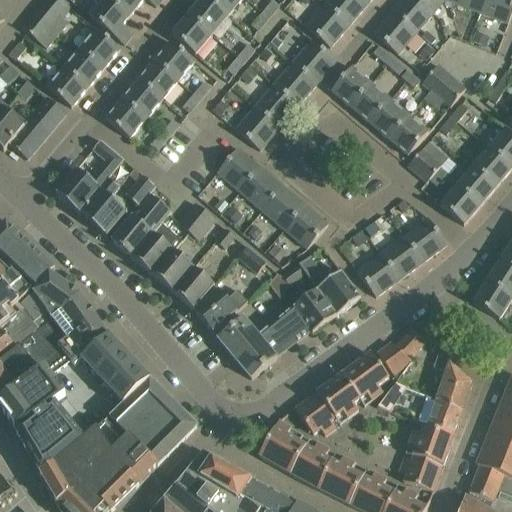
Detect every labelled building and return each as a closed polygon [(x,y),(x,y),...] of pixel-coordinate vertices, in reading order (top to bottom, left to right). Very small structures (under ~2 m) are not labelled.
[(57,0),(46,0),(42,5),(61,21),(70,10),(57,0)] [(122,28),(129,19),(106,0),(105,0),(89,19),(124,48),(133,37),(122,28)] [(131,18),(144,1),(142,0),(106,0),(129,19),(131,18)] [(142,0),(144,1),(155,10),(156,10),(164,0),(142,0)] [(204,0),(203,0),(188,18),(211,38),(227,19),(204,0)] [(243,1),(242,0),(204,0),(227,19),(243,1)] [(368,6),(360,0),(330,0),(325,7),(349,28),(368,6)] [(437,0),(404,0),(393,14),(418,35),(445,3),(444,2),(437,0)] [(445,0),(444,2),(445,3),(476,15),(481,0),(445,0)] [(511,0),(481,0),(476,15),(507,27),(511,15),(511,0)] [(273,3),(262,16),(268,22),(280,9),(273,3)] [(54,29),(61,21),(42,5),(35,14),(54,29)] [(349,28),(325,7),(305,30),(330,51),(349,28)] [(47,38),(54,29),(35,14),(28,22),(47,38)] [(418,35),(393,14),(373,37),(398,58),(418,35)] [(268,22),(262,16),(251,29),(258,34),(268,22)] [(211,38),(188,18),(171,38),(195,58),(211,38)] [(68,26),(61,21),(54,29),(60,35),(68,26)] [(40,46),(47,38),(28,22),(21,31),(40,46)] [(46,52),(60,35),(54,29),(47,38),(40,46),(46,52)] [(96,33),(80,52),(103,72),(120,53),(96,33)] [(426,34),(422,39),(431,47),(435,42),(426,34)] [(475,35),(472,44),(484,49),(488,40),(475,35)] [(292,66),(317,87),(336,64),(312,43),(292,66)] [(26,51),(19,45),(8,58),(15,64),(26,51)] [(154,65),(178,85),(194,65),(171,45),(154,65)] [(238,60),(244,66),(255,53),(248,48),(238,60)] [(267,49),(261,56),(268,61),(273,54),(267,49)] [(386,67),(391,60),(379,50),(373,56),(386,67)] [(420,59),(427,65),(434,56),(427,50),(420,59)] [(80,52),(64,71),(88,91),(103,72),(80,52)] [(244,66),(238,60),(227,73),(233,79),(244,66)] [(391,60),(386,67),(398,78),(404,71),(391,60)] [(154,65),(138,84),(162,104),(178,85),(154,65)] [(317,87),(292,66),(273,88),(298,109),(317,87)] [(431,95),(447,76),(438,68),(422,87),(430,94),(431,95)] [(19,77),(10,70),(0,78),(0,80),(7,88),(19,77)] [(249,70),(242,79),(249,85),(256,76),(249,70)] [(88,91),(64,71),(47,91),(71,111),(88,91)] [(351,111),(371,87),(351,71),(331,94),(351,111)] [(419,84),(407,73),(401,80),(414,91),(419,84)] [(497,88),(505,93),(511,81),(511,77),(506,74),(497,88)] [(447,76),(431,95),(440,102),(456,84),(447,76)] [(162,104),(138,84),(122,103),(146,123),(162,104)] [(456,84),(440,102),(443,105),(449,110),(465,92),(456,84)] [(36,91),(28,85),(18,97),(25,104),(36,91)] [(193,98),(200,104),(211,91),(204,85),(193,98)] [(390,103),(371,87),(351,111),(370,127),(390,103)] [(273,88),(255,110),(279,131),(298,109),(273,88)] [(505,93),(497,88),(488,101),(495,106),(505,93)] [(440,102),(431,95),(430,94),(424,100),(437,111),(443,105),(440,102)] [(200,104),(193,98),(183,111),(189,116),(200,104)] [(47,101),(39,111),(58,127),(66,117),(47,101)] [(146,123),(122,103),(106,122),(130,142),(146,123)] [(390,103),(370,127),(389,143),(408,119),(390,103)] [(226,110),(220,104),(213,112),(220,118),(226,110)] [(451,119),(457,125),(468,113),(461,107),(451,119)] [(27,127),(26,126),(5,108),(0,113),(0,150),(4,154),(9,148),(17,139),(25,129),(27,127)] [(279,131),(255,110),(235,133),(260,154),(279,131)] [(58,127),(39,111),(31,119),(51,136),(58,127)] [(31,119),(26,126),(27,127),(25,129),(43,145),(51,136),(31,119)] [(408,119),(389,143),(408,159),(428,136),(408,119)] [(457,125),(451,119),(440,132),(446,138),(457,125)] [(162,136),(168,141),(179,129),(172,123),(162,136)] [(25,129),(17,139),(35,154),(43,145),(25,129)] [(511,138),(505,132),(488,152),(511,172),(511,171),(511,138)] [(168,141),(162,136),(151,149),(157,154),(168,141)] [(35,154),(17,139),(9,148),(27,163),(35,154)] [(79,217),(108,181),(124,163),(101,144),(92,154),(105,165),(89,184),(76,173),(56,197),(79,217)] [(448,161),(429,145),(423,151),(433,159),(442,168),(448,161)] [(417,178),(433,159),(423,151),(408,169),(417,178)] [(240,196),(261,171),(238,152),(217,176),(240,196)] [(488,152),(472,170),(496,190),(511,172),(488,152)] [(440,170),(442,168),(433,159),(417,178),(427,186),(429,183),(440,170)] [(435,189),(446,176),(440,170),(429,183),(435,189)] [(496,190),(472,170),(456,189),(480,209),(496,190)] [(283,190),(261,171),(240,196),(262,214),(283,190)] [(142,179),(125,199),(139,210),(150,197),(156,190),(142,179)] [(108,181),(79,217),(106,240),(127,216),(110,201),(119,191),(108,181)] [(480,209),(456,189),(440,209),(463,229),(480,209)] [(305,209),(283,190),(262,214),(284,233),(305,209)] [(150,197),(139,210),(111,243),(132,262),(153,237),(165,223),(171,216),(150,197)] [(221,215),(227,207),(221,202),(214,209),(221,215)] [(404,202),(397,207),(402,214),(409,209),(404,202)] [(187,218),(207,235),(215,224),(195,208),(187,218)] [(225,216),(235,225),(241,218),(231,209),(225,216)] [(305,209),(284,233),(307,252),(328,228),(305,209)] [(207,235),(187,218),(178,228),(198,245),(207,235)] [(74,367),(109,338),(81,297),(50,275),(55,269),(6,222),(0,227),(0,253),(37,289),(32,295),(33,296),(20,307),(35,326),(31,329),(36,336),(40,333),(50,325),(65,345),(55,352),(59,357),(68,367),(71,364),(74,367)] [(404,240),(423,266),(447,248),(428,222),(404,240)] [(369,231),(374,237),(381,232),(376,226),(369,231)] [(257,243),(263,236),(252,227),(246,234),(257,243)] [(153,237),(132,262),(153,279),(173,254),(181,245),(161,228),(153,237)] [(234,241),(225,233),(216,245),(225,252),(234,241)] [(354,239),(350,242),(357,251),(368,243),(361,234),(354,239)] [(404,240),(380,257),(399,283),(423,266),(404,240)] [(511,244),(500,264),(511,271),(511,244)] [(269,256),(278,264),(285,256),(275,248),(269,256)] [(246,251),(238,261),(257,277),(265,267),(246,251)] [(173,254),(153,279),(173,296),(194,272),(173,254)] [(399,283),(380,257),(356,275),(375,301),(399,283)] [(317,293),(336,319),(361,301),(341,275),(328,285),(310,260),(299,268),(305,276),(317,293)] [(511,271),(500,264),(487,285),(511,300),(511,271)] [(288,288),(305,276),(299,268),(283,280),(288,288)] [(0,286),(9,277),(0,269),(0,286)] [(194,272),(173,296),(193,313),(214,289),(194,272)] [(9,277),(0,286),(0,329),(16,316),(12,311),(19,304),(31,292),(12,274),(9,277)] [(511,302),(511,300),(487,285),(473,306),(499,323),(511,302)] [(213,336),(237,315),(248,306),(240,296),(229,306),(218,292),(193,313),(213,336)] [(336,319),(317,293),(293,311),(310,335),(312,337),(336,319)] [(237,315),(213,336),(218,342),(251,383),(276,362),(275,361),(310,335),(293,311),(256,338),(242,322),(237,315)] [(20,313),(16,316),(0,329),(0,363),(33,339),(24,326),(28,324),(20,313)] [(40,333),(36,336),(33,339),(0,363),(0,405),(59,357),(55,352),(65,345),(50,325),(40,333)] [(411,334),(395,350),(410,363),(426,346),(411,334)] [(96,378),(123,353),(109,338),(74,367),(75,368),(78,365),(81,363),(96,378)] [(377,356),(398,385),(413,365),(410,363),(395,350),(395,351),(390,347),(377,356)] [(110,393),(136,367),(131,362),(130,360),(124,354),(123,353),(96,378),(97,379),(99,382),(104,387),(107,390),(110,393)] [(59,357),(0,405),(0,410),(8,421),(17,433),(54,406),(65,398),(51,379),(68,367),(59,357)] [(351,371),(342,378),(360,403),(367,398),(372,405),(374,403),(382,397),(378,391),(389,383),(370,357),(351,371)] [(438,358),(434,371),(446,376),(436,404),(463,414),(472,387),(438,358)] [(123,408),(150,382),(143,374),(136,367),(110,393),(123,408)] [(332,385),(316,396),(335,421),(342,416),(347,423),(355,417),(358,415),(353,408),(360,403),(342,378),(332,385)] [(465,499),(461,511),(489,511),(492,505),(493,505),(497,495),(511,501),(511,379),(511,380),(476,468),(480,469),(468,500),(465,499)] [(41,478),(40,478),(58,507),(63,511),(114,511),(197,430),(150,382),(123,408),(94,435),(83,444),(80,447),(66,458),(41,478)] [(389,415),(406,391),(396,387),(378,411),(389,415)] [(314,398),(294,412),(312,438),(320,432),(325,439),(336,431),(331,424),(335,421),(316,396),(314,398)] [(427,401),(417,426),(424,429),(453,441),(463,414),(436,404),(427,401)] [(17,433),(15,434),(21,444),(26,451),(29,458),(38,473),(39,476),(40,478),(41,478),(66,458),(80,447),(94,435),(93,434),(84,441),(83,442),(67,422),(54,406),(17,433)] [(274,432),(259,460),(284,474),(290,478),(305,450),(287,439),(291,432),(279,426),(275,432),(274,432)] [(413,435),(400,474),(407,477),(404,486),(434,496),(453,441),(424,429),(421,438),(413,435)] [(305,450),(290,478),(309,489),(317,493),(332,465),(324,461),(328,454),(317,448),(313,455),(305,450)] [(176,490),(165,502),(175,511),(261,511),(262,511),(242,500),(252,483),(212,461),(211,461),(212,460),(205,456),(204,457),(204,456),(177,489),(176,490)] [(332,465),(317,493),(335,502),(349,509),(364,481),(351,475),(354,467),(353,467),(343,462),(340,469),(332,465)] [(364,481),(349,509),(354,511),(386,511),(395,497),(383,491),(387,484),(379,480),(376,478),(372,485),(364,481)] [(262,511),(261,511),(272,511),(280,498),(252,483),(242,500),(262,511)] [(11,489),(0,497),(0,511),(15,511),(24,506),(11,489)] [(395,497),(386,511),(425,511),(414,506),(417,499),(407,494),(403,501),(395,497)] [(307,511),(298,507),(296,506),(280,498),(272,511),(307,511)] [(175,511),(165,502),(156,511),(175,511)]
